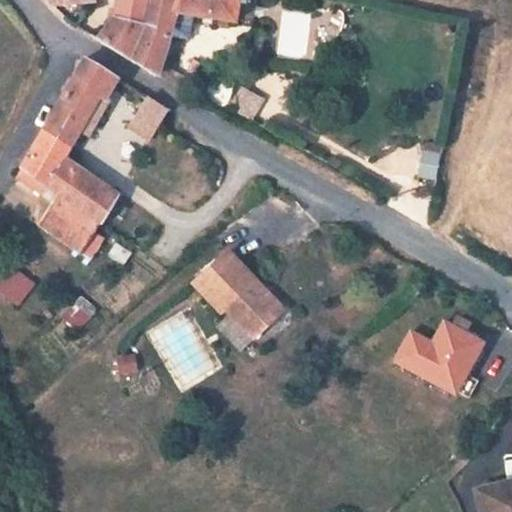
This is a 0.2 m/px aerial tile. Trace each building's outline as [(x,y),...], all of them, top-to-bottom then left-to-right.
[(157,82),(160,81),(176,45),(144,29),(158,0),(119,0),(97,46),(157,82)] [(239,0),(158,0),(144,29),(176,45),(186,21),(234,30),(239,0)] [(83,152),(118,87),(84,68),(50,134),(83,152)] [(245,90),(236,112),(254,120),(264,98),(245,90)] [(160,129),(168,115),(149,105),(141,119),(160,129)] [(31,172),(67,197),(83,165),(78,163),(83,152),(50,134),(31,172)] [(434,180),(440,151),(420,148),(415,177),(434,180)] [(69,198),(108,226),(112,229),(127,198),(83,165),(67,197),(69,198)] [(89,255),(108,226),(69,198),(49,227),(89,255)] [(123,264),(131,251),(114,241),(106,254),(123,264)] [(229,314),(259,343),(289,314),(232,257),(198,291),(224,318),(229,314)] [(12,265),(0,282),(0,292),(18,305),(35,281),(12,265)] [(86,329),(95,302),(76,296),(67,322),(86,329)] [(417,330),(399,358),(457,394),(487,344),(449,321),(435,342),(417,330)] [(133,354),(114,358),(117,376),(137,372),(133,354)] [(511,511),(511,487),(488,495),(492,511),(511,511)]
